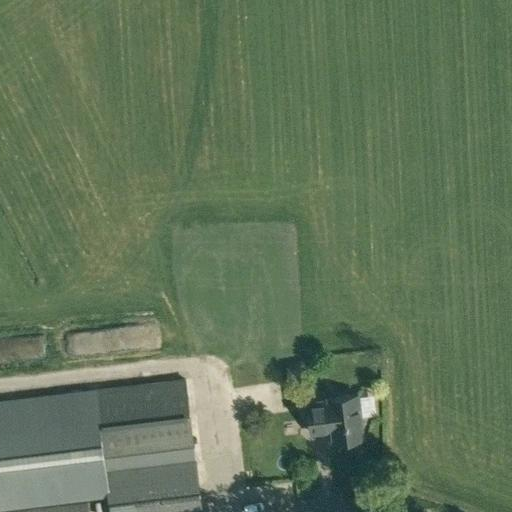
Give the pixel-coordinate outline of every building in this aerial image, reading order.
[(275,339),(274,331),(252,333),(253,341),(275,339)] [(186,380),(96,391),(105,457),(194,445),(186,380)] [(0,506),(109,493),(96,391),(0,403),(0,506)] [(333,430),(335,442),(363,438),(358,394),(329,398),(330,401),(308,404),(312,433),(333,430)] [(202,511),(194,445),(105,457),(109,493),(111,511),(202,511)] [(86,511),(86,503),(12,511),(86,511)]
